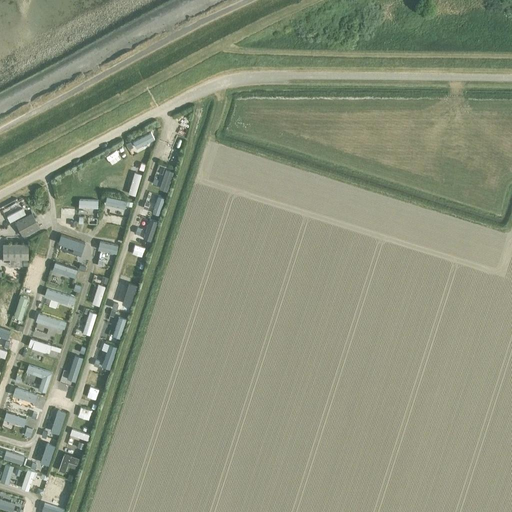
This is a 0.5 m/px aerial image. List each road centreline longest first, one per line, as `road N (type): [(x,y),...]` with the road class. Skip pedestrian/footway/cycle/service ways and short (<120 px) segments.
road 1 (unclassified): [(0,197),(224,81),(511,78)]
road 2 (unknown): [(0,405),(54,226),(84,236),(94,253),(50,398)]
road 3 (unknown): [(160,112),(54,467)]
